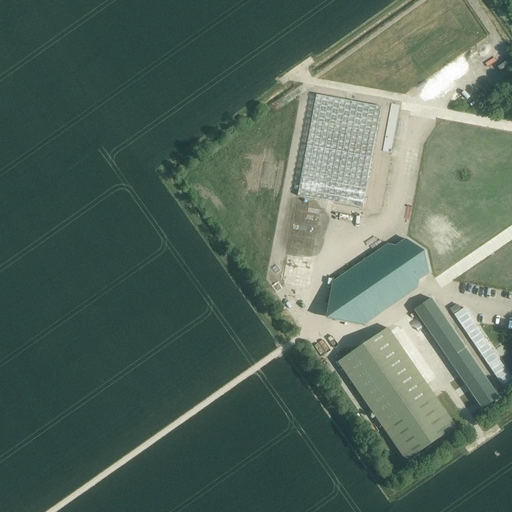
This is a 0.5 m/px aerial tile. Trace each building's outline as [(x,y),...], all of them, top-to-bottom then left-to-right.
[(316,95),(297,196),(362,208),(381,107),(316,95)] [(390,152),(399,105),(391,103),(382,150),(390,152)] [(479,129),(438,122),(435,138),(424,136),(405,240),(395,247),(396,249),(392,252),(387,245),(336,280),(335,283),(332,283),(327,308),(330,308),(337,318),(337,322),(362,326),(362,323),(365,324),(417,288),(410,279),(414,275),(418,280),(428,274),(511,289),(511,235),(468,227),(468,225),(465,220),(462,219),(479,129)] [(364,244),(354,250),(358,256),(368,249),(364,244)] [(283,282),(273,288),(294,320),(304,314),(283,282)] [(431,297),(414,309),(482,410),(499,398),(431,297)] [(450,309),(453,314),(460,309),(457,304),(450,309)] [(460,309),(453,314),(506,389),(511,385),(511,377),(463,307),(460,309)] [(337,363),(406,462),(455,428),(387,329),(337,363)]
